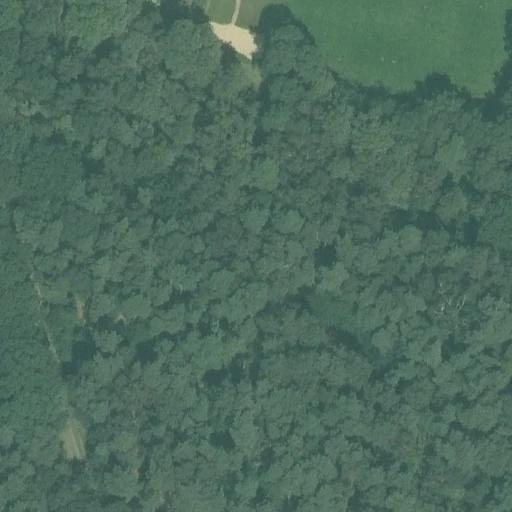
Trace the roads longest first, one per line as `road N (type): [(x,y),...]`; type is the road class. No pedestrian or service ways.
road 1 (track): [(511,221),(95,0)]
road 2 (unclassified): [(81,511),(0,233)]
